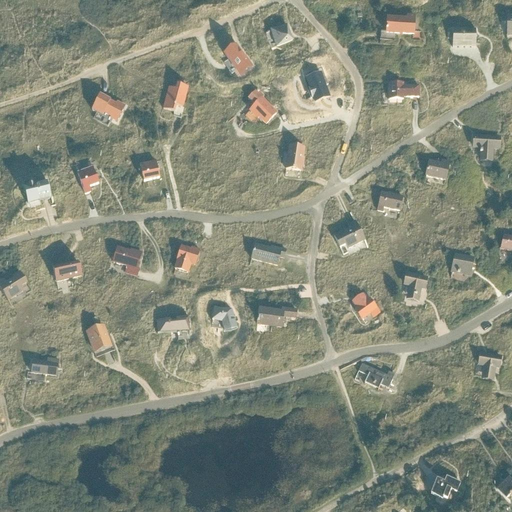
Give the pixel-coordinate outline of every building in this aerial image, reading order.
[(409,21),(387,19),(386,34),(413,36),(414,21),(414,18),(410,17),(409,21)] [(286,27),(265,35),(271,50),(292,41),(286,27)] [(452,48),(475,48),(474,48),(474,46),(477,46),(477,38),(474,38),(474,31),(475,31),(462,31),(453,31),(453,40),(454,40),(454,48),(452,48)] [(235,47),(225,55),(241,77),(251,69),(235,47)] [(320,75),(307,80),(310,91),(309,91),(310,92),(312,98),(312,99),(313,98),(315,103),(329,99),(320,75)] [(418,99),(419,88),(403,88),(403,85),(388,85),(388,101),(403,101),(403,99),(418,99)] [(175,106),(182,108),(187,89),(179,87),(178,92),(169,89),(163,110),(173,113),(175,106)] [(266,125),(276,115),(261,101),(263,99),(256,92),(248,101),(255,107),(250,112),(258,120),(259,119),(266,125)] [(109,103),(99,98),(92,112),(102,117),(103,114),(111,119),(111,120),(117,123),(125,108),(117,104),(116,107),(109,103)] [(474,138),(473,149),(481,149),(480,162),(491,163),(492,150),(499,150),(499,139),(474,138)] [(304,150),(289,148),(286,171),(300,173),(304,150)] [(429,163),(425,178),(445,182),(449,164),(442,162),(441,166),(429,163)] [(159,179),(155,163),(140,166),(144,183),(159,179)] [(85,195),(90,193),(89,188),(98,185),(92,169),(77,175),(85,195)] [(24,188),(23,188),(23,189),(25,188),(29,204),(27,204),(27,205),(51,199),(51,198),(49,199),(45,183),(47,183),(46,182),(24,188)] [(402,199),(381,194),(377,212),(382,213),(383,209),(399,213),(402,199)] [(364,242),(355,223),(348,227),(351,231),(342,236),(341,234),(334,237),(339,249),(346,245),(348,250),(364,242)] [(511,252),(511,239),(503,238),(501,250),(511,252)] [(286,252),(273,249),(273,251),(255,246),(251,261),(277,268),(279,259),(283,260),(286,252)] [(178,261),(175,271),(187,275),(190,265),(195,267),(199,252),(191,249),(190,251),(181,248),(177,261),(178,261)] [(127,268),(125,274),(137,278),(139,271),(136,270),(141,255),(133,252),(133,254),(117,249),(113,264),(127,268)] [(473,261),(455,257),(452,273),(469,277),(471,270),(473,271),(474,268),(471,267),(473,261)] [(81,277),(77,264),(53,270),(56,283),(81,277)] [(23,293),(20,289),(26,285),(20,274),(13,278),(14,280),(6,285),(3,280),(0,282),(0,289),(8,302),(23,293)] [(418,303),(420,290),(424,291),(426,280),(408,276),(405,287),(409,288),(407,300),(418,303)] [(370,315),(373,319),(379,314),(369,301),(354,311),(361,321),(370,315)] [(214,309),(212,323),(221,324),(224,333),(237,328),(231,312),(214,309)] [(257,326),(281,329),(283,319),(295,321),(296,313),(282,310),(281,313),(259,310),(257,326)] [(169,320),(156,322),(157,334),(158,333),(171,332),(177,332),(177,334),(189,332),(189,333),(189,325),(188,318),(175,320),(176,325),(172,326),(169,320)] [(103,329),(87,335),(94,354),(110,348),(103,329)] [(493,382),(495,369),(499,370),(500,359),(480,355),(478,366),(484,367),(482,380),(493,382)] [(33,363),(31,374),(51,377),(56,378),(58,362),(47,360),(47,364),(33,363)] [(380,387),(388,391),(394,376),(388,374),(387,378),(361,366),(358,374),(367,378),(364,385),(378,392),(380,387)] [(491,389),(480,387),(479,393),(490,395),(491,389)] [(511,480),(510,478),(498,491),(507,500),(511,494),(511,480)] [(456,493),(460,484),(446,479),(444,484),(436,481),(431,496),(442,501),(443,499),(447,500),(451,491),(456,493)]
